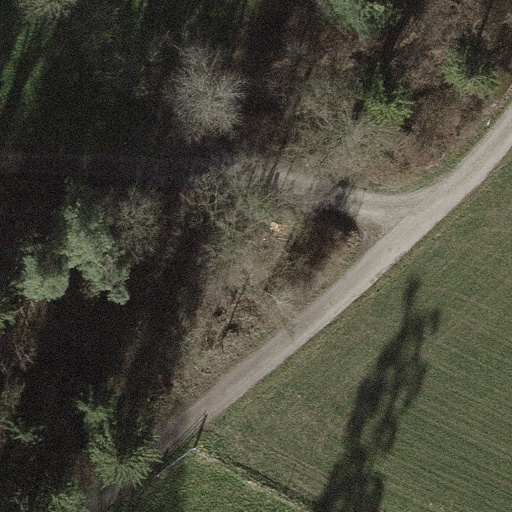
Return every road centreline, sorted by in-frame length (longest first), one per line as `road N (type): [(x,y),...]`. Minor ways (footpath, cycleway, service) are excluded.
road 1 (track): [(424,228),(91,511)]
road 2 (track): [(0,166),(176,167),(424,228)]
road 3 (track): [(511,131),(424,228)]
